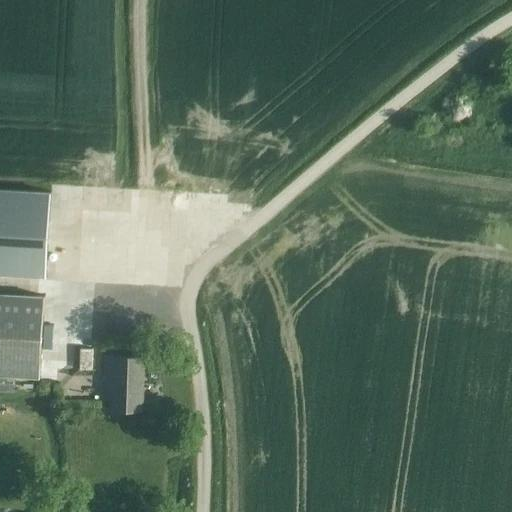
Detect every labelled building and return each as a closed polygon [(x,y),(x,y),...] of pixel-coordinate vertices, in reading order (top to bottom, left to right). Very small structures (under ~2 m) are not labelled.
[(0,188),(0,273),(47,276),(52,192),(0,188)] [(183,243),(205,238),(204,230),(181,235),(183,243)] [(46,296),(0,293),(0,373),(41,376),(46,296)] [(93,370),(93,349),(81,348),(80,370),(93,370)] [(145,357),(106,356),(105,382),(113,383),(112,409),(143,410),(145,357)] [(0,389),(20,390),(20,381),(0,380),(0,389)]
